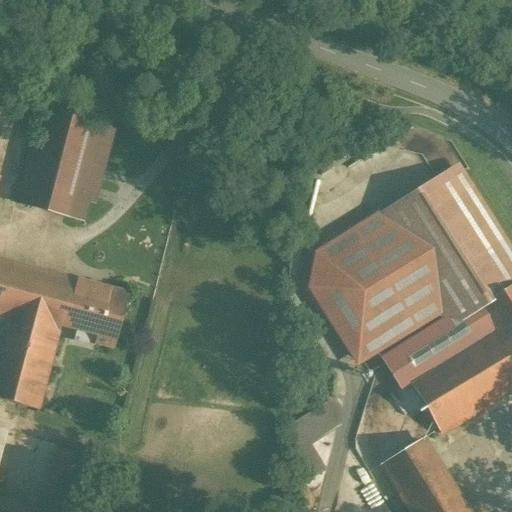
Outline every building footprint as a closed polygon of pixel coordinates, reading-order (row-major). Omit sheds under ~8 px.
[(94,108),(51,96),(38,141),(32,139),(15,200),(80,218),(86,198),(92,200),(112,126),(90,120),(94,108)] [(511,392),(511,255),(460,174),(380,223),(323,259),(318,286),(364,362),(376,355),(398,390),(409,385),(440,435),(511,392)] [(323,259),(380,223),(376,215),(314,253),(307,289),(355,366),(364,362),(318,286),(323,259)] [(126,295),(0,261),(0,318),(3,320),(0,331),(0,401),(34,411),(58,325),(93,334),(90,344),(111,349),(126,295)] [(340,418),(331,403),(289,428),(297,443),(286,450),(306,482),(323,471),(303,440),(340,418)] [(467,511),(414,428),(362,461),(395,511),(467,511)]
